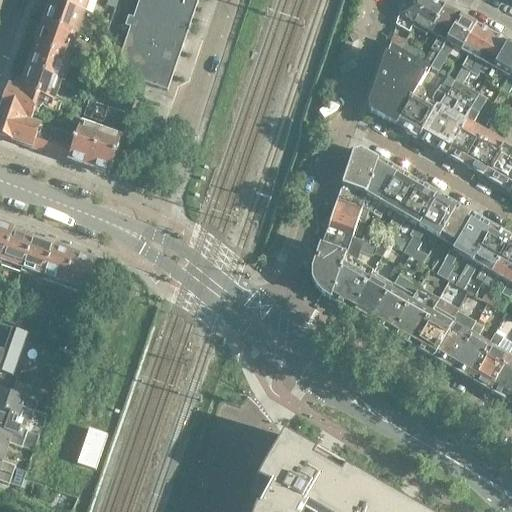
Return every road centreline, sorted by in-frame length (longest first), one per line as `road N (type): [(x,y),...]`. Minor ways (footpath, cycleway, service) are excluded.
road 1 (tertiary): [(263,329),(155,246),(0,180)]
road 2 (tertiary): [(511,500),(281,346)]
road 3 (residential): [(511,431),(281,301)]
road 4 (residential): [(342,124),(511,218)]
road 5 (residential): [(281,301),(342,124)]
road 6 (residential): [(220,511),(259,374),(281,346)]
road 7 (residential): [(342,124),(388,0)]
